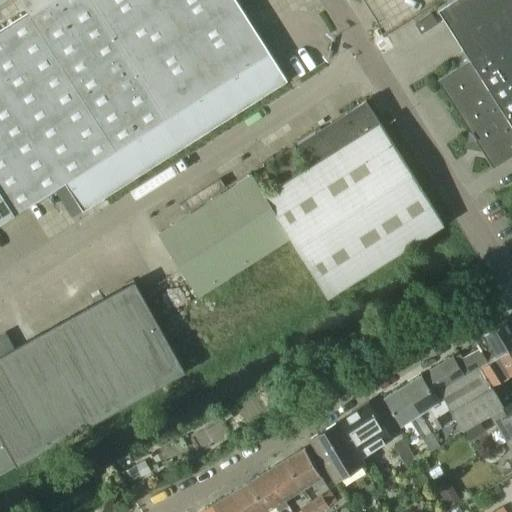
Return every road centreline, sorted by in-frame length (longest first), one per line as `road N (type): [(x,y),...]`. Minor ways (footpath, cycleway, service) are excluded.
road 1 (unclassified): [(0,291),(368,57)]
road 2 (residential): [(169,511),(511,304)]
road 3 (unclassified): [(511,279),(368,57)]
